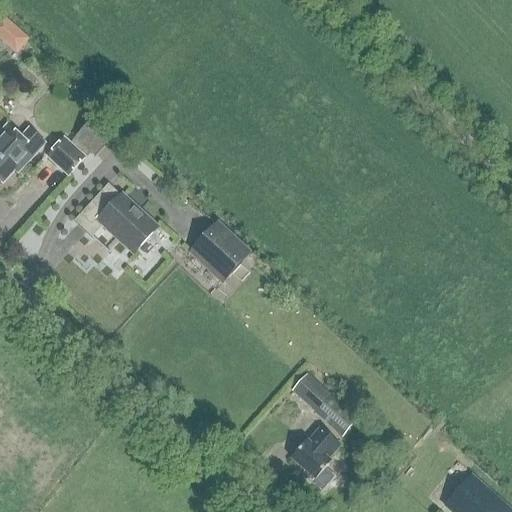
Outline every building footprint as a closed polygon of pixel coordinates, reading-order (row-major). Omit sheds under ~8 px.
[(0,39),(8,46),(17,35),(3,23),(0,27),(0,39)] [(116,133),(97,115),(74,138),(93,157),(116,133)] [(23,168),(44,145),(28,131),(20,140),(6,127),(0,133),(0,184),(2,186),(20,165),(23,168)] [(56,168),(67,178),(84,160),(63,141),(47,159),(56,168)] [(89,238),(100,226),(132,256),(156,229),(121,197),(120,198),(107,186),(73,223),(89,238)] [(191,252),(223,282),(248,256),(215,226),(191,252)] [(357,423),(330,398),(315,415),(343,439),(357,423)] [(339,447),(319,430),(308,443),(307,442),(290,461),(303,472),(301,474),(322,491),(333,478),(323,470),(330,462),(327,460),(339,447)] [(511,511),(471,476),(444,507),(450,511),(511,511)]
